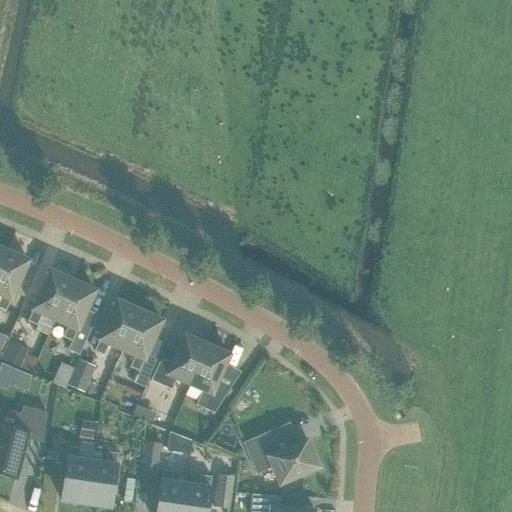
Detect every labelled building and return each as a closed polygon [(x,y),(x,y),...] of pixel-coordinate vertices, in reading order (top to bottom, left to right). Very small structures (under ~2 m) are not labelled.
[(5,252),(5,253),(0,264),(0,296),(1,297),(0,298),(0,309),(5,312),(28,263),(5,252)] [(27,322),(37,326),(42,315),(54,321),(72,283),(50,273),(27,322)] [(72,342),(94,293),(72,283),(54,321),(67,327),(62,338),(72,342)] [(138,311),(116,301),(97,343),(98,343),(95,351),(104,356),(108,347),(121,353),(138,311)] [(121,353),(134,359),(130,367),(138,371),(161,322),(138,311),(121,353)] [(171,390),(175,380),(189,386),(191,381),(192,380),(203,355),(206,348),(184,338),(173,363),(161,358),(151,380),(171,390)] [(27,350),(8,342),(0,359),(19,368),(27,350)] [(203,392),(197,405),(213,412),(229,388),(218,383),(229,358),(206,348),(203,355),(192,380),(191,381),(189,386),(203,392)] [(95,367),(78,360),(67,386),(84,393),(95,367)] [(15,388),(20,371),(0,362),(0,388),(7,390),(8,386),(15,388)] [(64,388),(69,377),(58,371),(52,383),(64,388)] [(139,397),(119,388),(110,408),(130,417),(139,397)] [(155,414),(136,406),(132,415),(152,423),(155,414)] [(0,427),(0,475),(15,480),(25,438),(42,442),(47,413),(24,407),(17,431),(0,427)] [(81,440),(92,442),(95,424),(84,422),(81,440)] [(173,434),(169,447),(190,453),(194,441),(173,434)] [(58,454),(60,437),(51,437),(50,453),(58,454)] [(306,441),(252,465),(255,474),(270,468),(278,486),(318,469),(306,441)] [(154,484),(160,445),(143,442),(137,482),(154,484)] [(69,447),(61,502),(85,505),(91,463),(77,461),(79,449),(69,447)] [(91,463),(85,505),(110,509),(117,454),(107,453),(105,465),(91,463)] [(173,472),(162,470),(156,511),(181,511),(185,486),(171,484),(173,472)] [(229,509),(233,478),(217,475),(213,507),(229,509)] [(181,511),(206,511),(211,477),(201,476),(199,488),(185,486),(181,511)] [(281,497),(251,495),(249,511),(314,511),(315,511),(280,510),(281,497)]
